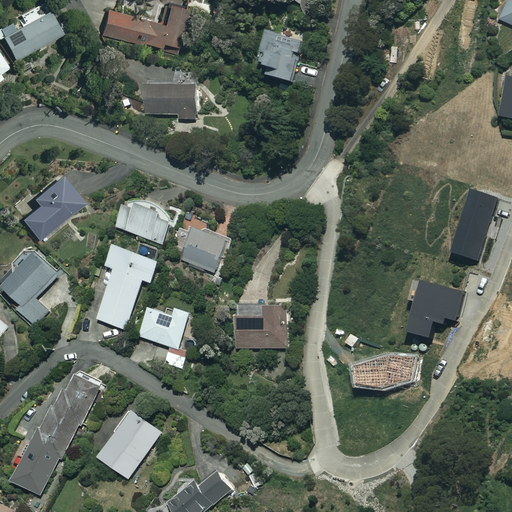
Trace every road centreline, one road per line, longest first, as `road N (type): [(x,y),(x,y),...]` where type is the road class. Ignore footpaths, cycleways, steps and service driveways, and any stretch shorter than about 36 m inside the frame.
road 1 (residential): [(331,459),(297,469),(276,462),(114,359),(87,350),(54,362),(0,416)]
road 2 (residential): [(0,141),(31,125),(56,126),(240,194),(282,189),(311,166)]
road 3 (residential): [(331,459),(371,464),(420,426),(482,316),(511,241)]
road 4 (residential): [(311,166),(331,210),(311,353),(331,459)]
road 5 (residential): [(311,166),(355,0)]
